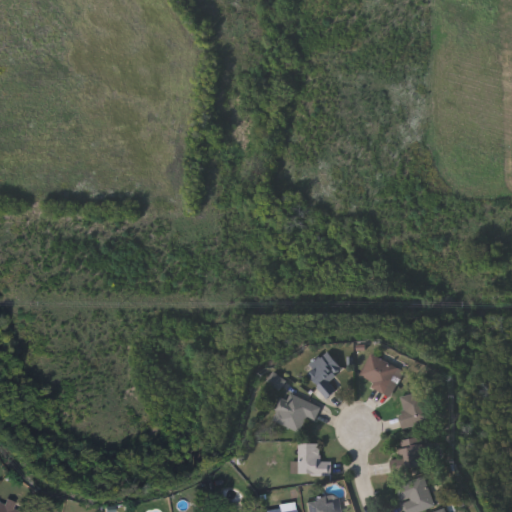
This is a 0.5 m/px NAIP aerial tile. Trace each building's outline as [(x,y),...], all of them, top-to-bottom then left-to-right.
[(335,389),(326,397),(302,370),(325,350),(341,369),(328,381),(335,389)] [(396,366),(386,389),(358,376),(368,353),(396,366)] [(395,400),(423,393),(430,420),(401,427),(395,400)] [(279,396),(286,399),(288,394),(319,406),(313,421),(304,417),(298,432),(270,421),(279,396)] [(398,440),(420,437),(424,470),(390,474),(388,458),(400,457),(398,440)] [(329,461),(328,475),(296,474),(297,443),(318,443),(318,461),(329,461)] [(434,506),(416,511),(403,511),(394,486),(423,475),(434,506)] [(337,511),(305,511),(304,502),(334,496),(337,511)] [(0,511),(0,500),(18,508),(16,511),(0,511)]
